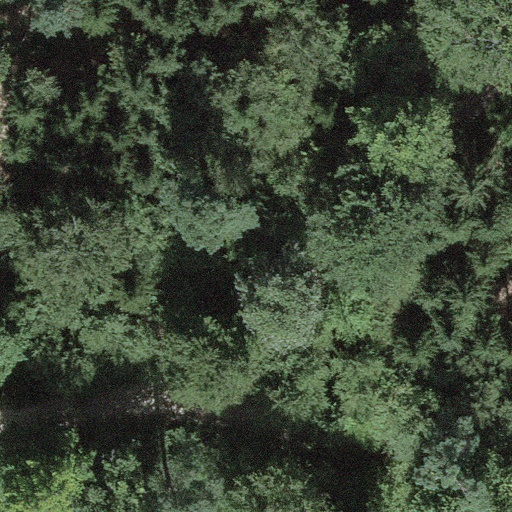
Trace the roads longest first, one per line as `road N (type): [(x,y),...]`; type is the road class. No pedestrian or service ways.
road 1 (track): [(133,406),(319,289),(511,59)]
road 2 (track): [(511,431),(133,406)]
road 3 (track): [(133,406),(0,421)]
